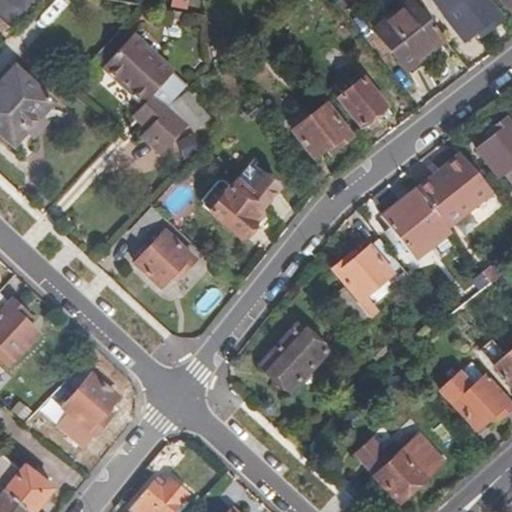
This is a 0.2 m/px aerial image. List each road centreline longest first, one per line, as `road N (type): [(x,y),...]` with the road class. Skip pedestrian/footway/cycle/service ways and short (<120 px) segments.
road 1 (residential): [(181,396),(311,223),(511,56)]
road 2 (residential): [(181,396),(0,234)]
road 3 (residential): [(303,511),(181,396)]
road 4 (residential): [(83,511),(181,396)]
